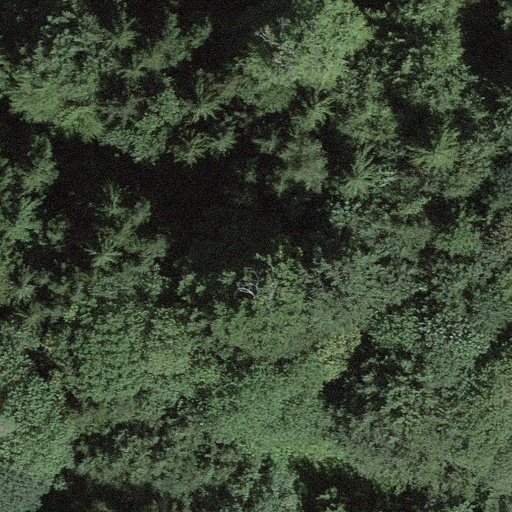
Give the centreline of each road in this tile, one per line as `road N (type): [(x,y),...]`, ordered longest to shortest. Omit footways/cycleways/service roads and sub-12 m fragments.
road 1 (track): [(511,372),(184,330),(65,347),(0,376)]
road 2 (track): [(338,0),(511,51)]
